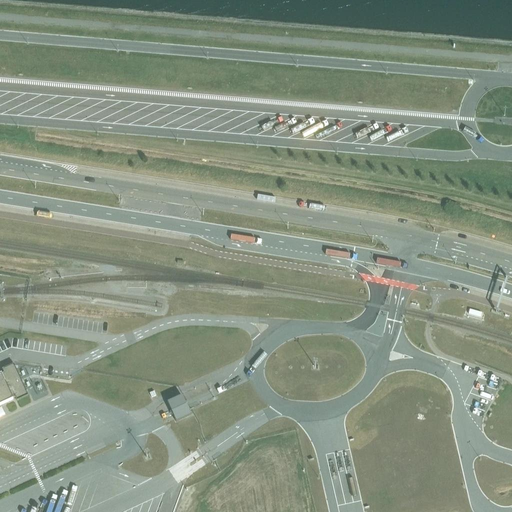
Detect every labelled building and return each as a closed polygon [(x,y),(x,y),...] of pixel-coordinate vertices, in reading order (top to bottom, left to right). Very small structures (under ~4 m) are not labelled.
[(316,126),(307,129),(308,134),(318,130),(316,126)] [(356,140),(368,133),(366,129),(353,135),(356,140)] [(480,321),(482,314),(469,310),(466,317),(480,321)] [(2,372),(4,376),(0,377),(0,407),(15,401),(17,404),(28,399),(14,366),(2,372)] [(181,398),(167,405),(172,415),(176,425),(190,418),(186,409),(181,398)]
